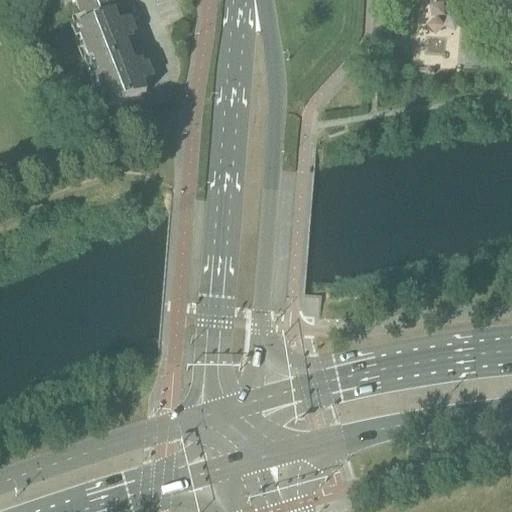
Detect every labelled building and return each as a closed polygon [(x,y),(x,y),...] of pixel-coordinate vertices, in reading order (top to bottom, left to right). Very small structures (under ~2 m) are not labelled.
[(72,20),(76,30),(109,17),(122,11),(117,0),(90,0),(76,6),(81,16),(72,20)] [(411,0),(403,0),(402,23),(414,24),(416,0),(411,0)] [(86,70),(87,73),(129,56),(125,45),(130,43),(132,46),(133,46),(129,37),(135,35),(129,21),(113,27),(109,17),(76,30),(90,69),(86,70)] [(134,67),(129,56),(87,73),(88,75),(92,73),(107,112),(141,98),(137,87),(153,80),(147,66),(142,68),(139,61),(138,61),(139,65),(134,67)] [(83,73),(71,78),(77,94),(89,89),(83,73)] [(98,114),(86,119),(93,135),(104,130),(98,114)]
